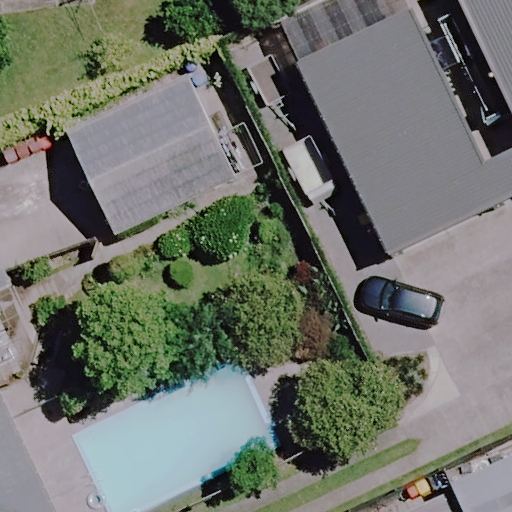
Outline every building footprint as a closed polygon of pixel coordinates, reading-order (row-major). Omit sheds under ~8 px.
[(511,0),(435,0),(286,71),(381,271),(511,208),(511,0)] [(230,190),(181,88),(60,145),(109,247),(230,190)] [(0,297),(2,296),(0,292),(0,511),(37,511),(0,429),(0,297)] [(511,511),(511,466),(443,498),(449,511),(511,511)] [(449,511),(443,498),(413,511),(449,511)]
